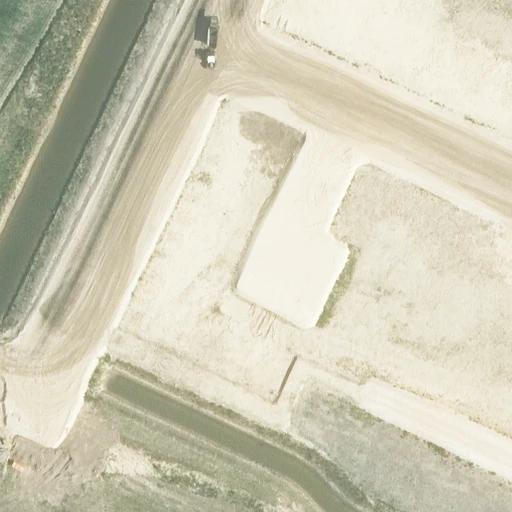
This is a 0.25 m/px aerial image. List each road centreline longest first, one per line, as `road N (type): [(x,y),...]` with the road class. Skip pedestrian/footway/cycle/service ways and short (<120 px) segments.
road 1 (residential): [(0,373),(21,384),(181,39)]
road 2 (residential): [(181,39),(511,188)]
road 3 (residential): [(0,132),(62,0)]
